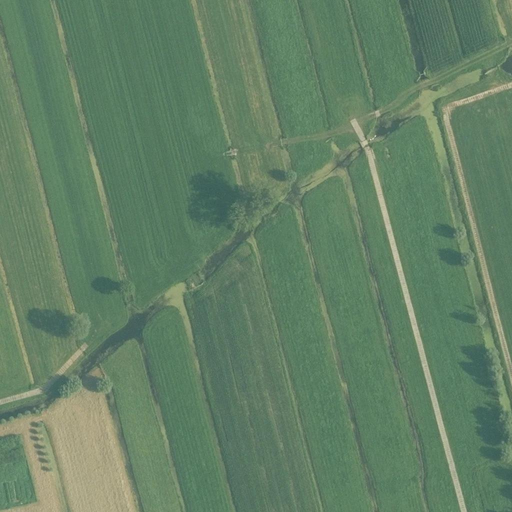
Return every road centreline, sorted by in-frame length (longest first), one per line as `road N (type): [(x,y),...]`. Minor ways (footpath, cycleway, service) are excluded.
road 1 (track): [(511,373),(447,115),(511,84)]
road 2 (track): [(229,156),(327,138),(487,61),(496,91)]
road 3 (track): [(189,271),(201,292),(248,511)]
